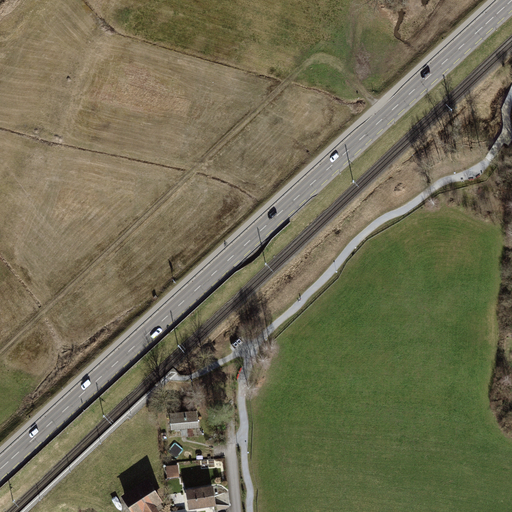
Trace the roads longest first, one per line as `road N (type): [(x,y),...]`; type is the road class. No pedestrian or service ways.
road 1 (primary): [(0,469),(511,0)]
road 2 (track): [(386,116),(354,79),(312,64),(0,352)]
